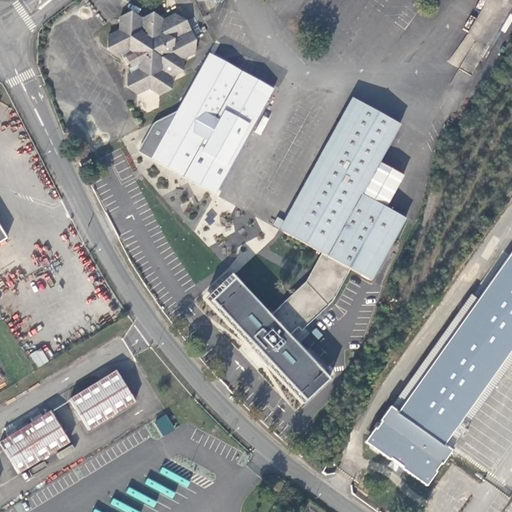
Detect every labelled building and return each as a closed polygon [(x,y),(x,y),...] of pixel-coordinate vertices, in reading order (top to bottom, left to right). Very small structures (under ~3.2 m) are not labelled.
[(135,96),(146,91),(156,97),(167,91),(168,79),(179,73),(180,61),(191,54),(192,41),(183,23),(172,16),(161,22),(150,15),(139,21),(128,14),(117,19),(116,33),(106,38),(104,50),(114,58),(118,56),(121,61),(123,60),(126,67),(124,68),(127,74),(125,75),(124,88),(135,96)] [(266,96),(269,91),(205,55),(173,113),(153,122),(150,125),(147,128),(134,152),(211,196),(214,190),(150,154),(152,151),(143,146),(153,128),(156,127),(176,116),(206,63),(266,96)] [(214,190),(266,96),(206,63),(176,116),(156,127),(153,128),(143,146),(152,151),(150,154),(214,190)] [(400,179),(378,166),(399,127),(356,103),(283,233),(319,254),(304,283),(266,316),(240,287),(217,309),(296,394),(320,373),(287,337),(297,328),(300,330),(329,304),(348,270),(371,283),(405,220),(383,208),(400,179)] [(511,251),(395,412),(390,409),(366,441),(424,484),(448,450),(446,449),(442,445),(511,348),(511,251)] [(37,367),(48,362),(42,349),(31,354),(37,367)] [(70,401),(88,431),(135,403),(116,372),(70,401)] [(0,443),(0,444),(18,474),(69,443),(51,413),(35,422),(31,416),(6,430),(10,438),(0,443)] [(153,422),(163,436),(175,428),(165,414),(153,422)]
